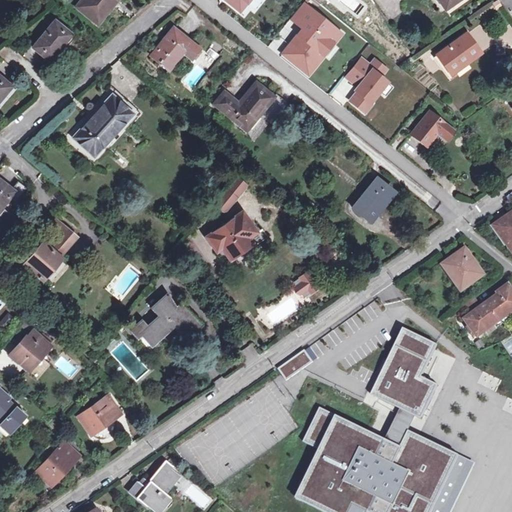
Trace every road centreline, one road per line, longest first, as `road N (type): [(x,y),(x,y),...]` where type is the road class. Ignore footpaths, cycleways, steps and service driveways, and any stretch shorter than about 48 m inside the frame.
road 1 (residential): [(55,511),(458,224)]
road 2 (residential): [(471,215),(199,0)]
road 3 (residential): [(164,5),(0,143)]
